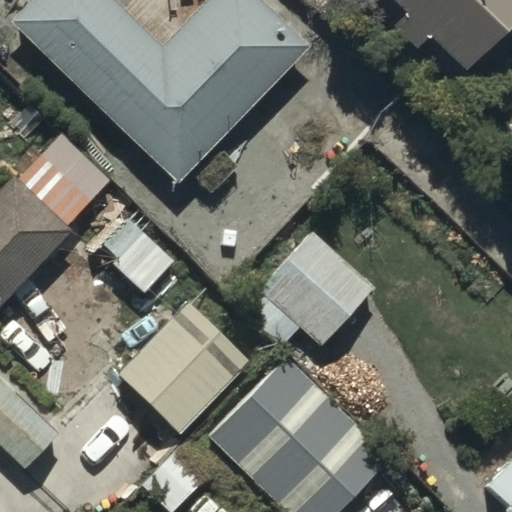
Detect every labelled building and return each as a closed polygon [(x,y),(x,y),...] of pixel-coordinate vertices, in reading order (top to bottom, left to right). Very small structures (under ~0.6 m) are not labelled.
[(112,0),(17,0),(1,17),(173,182),(304,45),(257,0),(197,0),(157,43),(112,0)] [(511,33),(511,0),(315,0),(324,9),(334,0),(382,0),(394,13),(382,24),(406,49),(421,35),(451,67),(466,82),(511,33)] [(0,296),(60,230),(1,177),(0,178),(0,296)] [(129,210),(101,243),(115,255),(107,264),(140,293),(169,260),(139,233),(146,225),(129,210)] [(312,233),(237,309),(277,348),(296,328),(313,346),(369,290),(312,233)] [(182,300),(112,370),(174,431),(244,360),(182,300)] [(284,357),(206,437),(282,511),(329,511),(385,456),(284,357)] [(0,373),(0,451),(19,470),(58,431),(0,373)] [(169,445),(136,484),(167,511),(201,472),(169,445)] [(511,511),(511,454),(479,488),(503,511),(511,511)]
